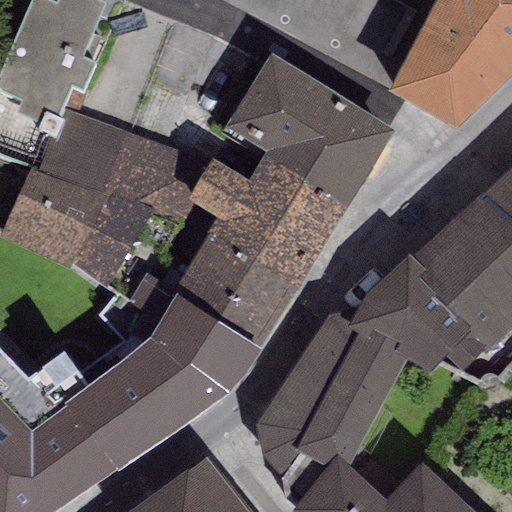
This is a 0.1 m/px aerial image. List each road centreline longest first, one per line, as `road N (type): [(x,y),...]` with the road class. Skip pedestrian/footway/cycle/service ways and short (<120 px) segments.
road 1 (residential): [(321,299),(258,386),(120,511)]
road 2 (residential): [(511,94),(321,299)]
road 3 (residential): [(321,299),(357,293),(511,149)]
